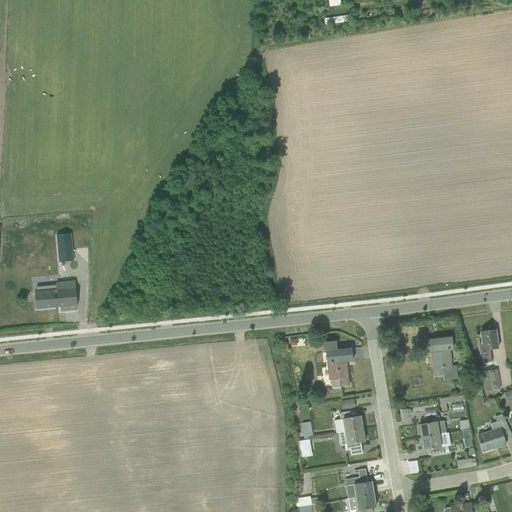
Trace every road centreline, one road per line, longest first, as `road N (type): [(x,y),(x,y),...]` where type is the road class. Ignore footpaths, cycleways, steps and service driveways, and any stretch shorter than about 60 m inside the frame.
road 1 (secondary): [(0,350),(366,313)]
road 2 (residential): [(397,491),(366,313)]
road 3 (secondary): [(366,313),(511,293)]
